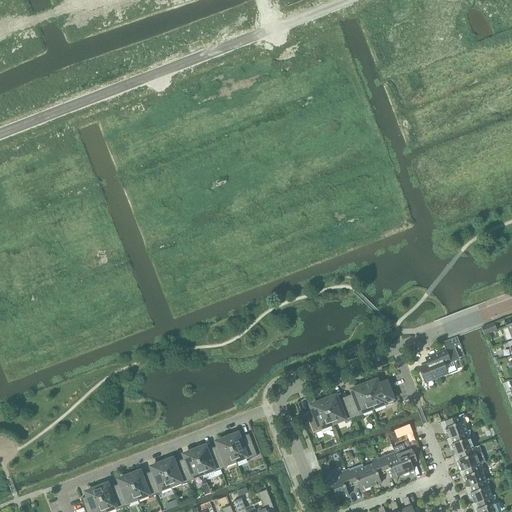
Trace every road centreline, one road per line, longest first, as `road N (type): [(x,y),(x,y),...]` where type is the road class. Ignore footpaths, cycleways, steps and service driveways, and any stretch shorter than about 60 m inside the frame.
road 1 (residential): [(59,489),(281,405)]
road 2 (unclassified): [(156,73),(0,134)]
road 3 (residential): [(419,137),(407,93),(405,0)]
road 4 (residential): [(281,405),(287,392),(397,349)]
road 5 (residential): [(397,349),(511,305)]
road 6 (unclassified): [(270,29),(156,73)]
